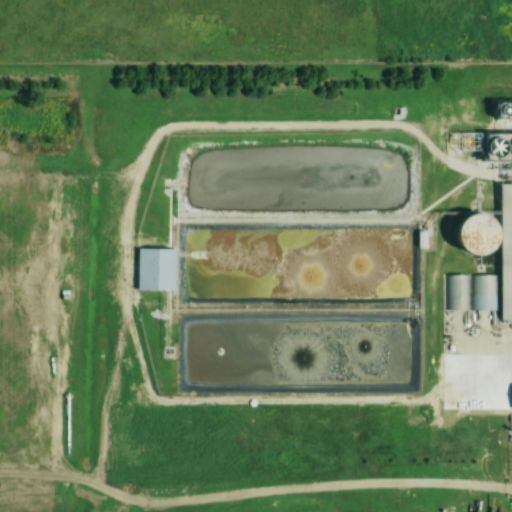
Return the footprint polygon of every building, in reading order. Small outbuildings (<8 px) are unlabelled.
[(511,99),(491,99),(491,118),(511,118),(511,99)] [(511,163),(511,132),(483,132),(483,162),(511,163)] [(453,152),(479,152),(479,134),(453,134),(453,152)] [(511,321),(511,184),(498,184),(498,276),(470,276),(470,311),(499,311),(499,322),(511,321)] [(482,257),(496,223),(475,214),(461,249),(482,257)] [(142,286),(141,245),(180,244),(181,285),(142,286)] [(444,275),(444,311),(466,311),(466,275),(444,275)]
